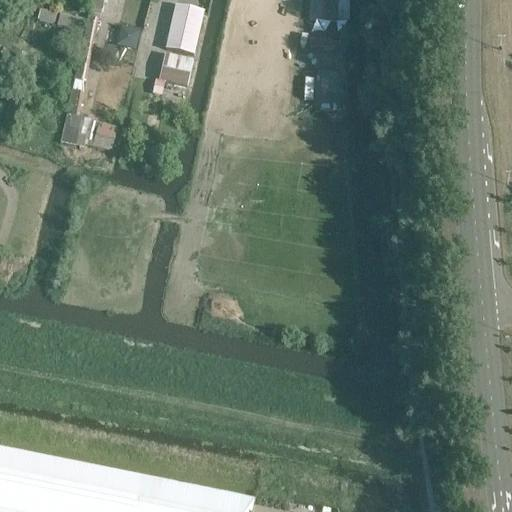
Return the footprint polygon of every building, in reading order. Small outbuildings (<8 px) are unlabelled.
[(67,117),(61,144),(84,149),(90,123),(78,120),(83,95),(82,83),(85,84),(94,38),(98,21),(100,22),(104,0),(90,0),(88,11),(89,11),(75,82),(72,93),(67,117)] [(309,0),(309,22),(337,23),(337,0),(309,0)] [(166,52),(194,58),(203,15),(175,9),(166,52)] [(38,21),(54,25),(57,16),(40,12),(38,21)] [(60,16),(57,27),(81,33),(84,22),(60,16)] [(309,40),(309,49),(340,49),(340,40),(309,40)] [(168,58),(162,84),(165,84),(189,90),(195,64),(168,58)] [(156,83),(153,95),(161,97),(165,84),(162,84),(156,83)] [(91,137),(95,138),(93,148),(111,152),(114,143),(117,131),(94,125),(91,137)] [(0,451),(0,511),(252,511),(255,503),(29,457),(0,451)]
